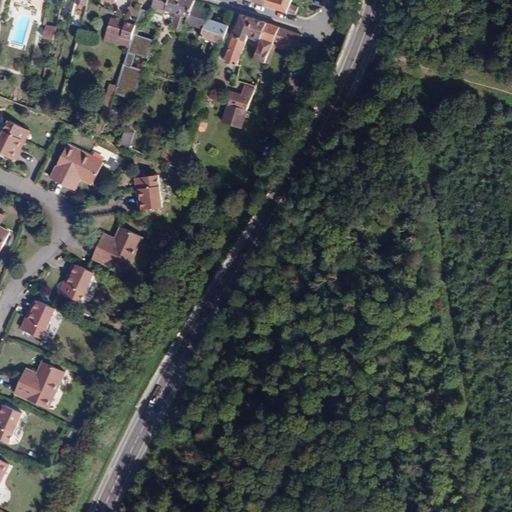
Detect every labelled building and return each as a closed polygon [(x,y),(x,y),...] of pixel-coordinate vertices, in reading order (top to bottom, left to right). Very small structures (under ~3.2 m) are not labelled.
[(149,8),(151,0),(143,0),(143,1),(141,6),(149,8)] [(161,18),(166,0),(154,0),(149,19),(153,21),(155,21),(156,16),(161,18)] [(190,16),(195,0),(194,0),(169,0),(167,9),(179,13),(173,28),(184,32),(187,24),(190,16)] [(207,19),(210,11),(202,9),(204,3),(195,0),(190,16),(187,24),(204,29),(207,19)] [(289,4),(290,0),(251,0),(252,1),(286,12),(289,4)] [(295,15),(298,6),(289,4),(286,12),(295,15)] [(261,38),(267,23),(238,14),(230,35),(247,41),(249,34),(261,38)] [(131,40),(135,25),(111,18),(107,33),(131,40)] [(222,44),(229,26),(207,19),(204,29),(201,37),(222,44)] [(273,42),(279,27),(267,23),(261,38),(262,39),(273,43),(273,42)] [(53,40),(56,27),(46,25),(46,27),(43,38),(53,40)] [(147,58),(153,40),(134,34),(115,93),(134,99),(143,69),(131,66),(135,54),(147,58)] [(238,66),(247,41),(230,35),(229,36),(220,59),(238,66)] [(246,111),(252,96),(255,89),(244,86),(241,95),(232,92),(229,105),(246,111)] [(212,100),(216,93),(208,90),(205,98),(211,100),(212,100)] [(209,107),(211,100),(205,98),(203,104),(209,107)] [(246,111),(229,105),(222,122),(240,127),(246,111)] [(108,131),(114,113),(108,111),(103,129),(108,131)] [(23,142),(29,132),(8,121),(0,137),(0,152),(12,158),(20,141),(23,142)] [(205,132),(207,122),(198,121),(197,131),(205,132)] [(129,149),(134,134),(126,130),(121,146),(129,149)] [(15,160),(23,142),(20,141),(12,158),(15,160)] [(180,169),(184,156),(168,149),(170,144),(166,143),(162,155),(160,162),(180,169)] [(102,162),(67,145),(50,178),(63,185),(68,174),(80,180),(91,185),(102,162)] [(160,162),(162,155),(155,152),(153,159),(160,162)] [(75,191),(80,180),(68,174),(63,185),(75,191)] [(162,207),(158,175),(135,178),(136,190),(140,190),(142,210),(162,207)] [(0,253),(11,232),(0,226),(0,253)] [(126,274),(142,238),(119,227),(114,238),(108,250),(98,245),(92,259),(126,274)] [(108,250),(114,238),(104,233),(98,245),(108,250)] [(67,283),(76,265),(72,263),(64,282),(67,283)] [(81,302),(94,273),(76,265),(67,283),(64,282),(59,293),(81,302)] [(29,319),(38,301),(34,299),(26,318),(29,319)] [(42,338),(56,309),(38,301),(29,319),(26,318),(21,328),(42,338)] [(49,409),(65,373),(41,362),(37,373),(31,385),(21,380),(15,394),(49,409)] [(31,385),(37,373),(26,368),(21,380),(31,385)] [(0,437),(10,442),(23,414),(4,405),(0,414),(0,437)] [(0,482),(10,465),(0,459),(0,482)]
